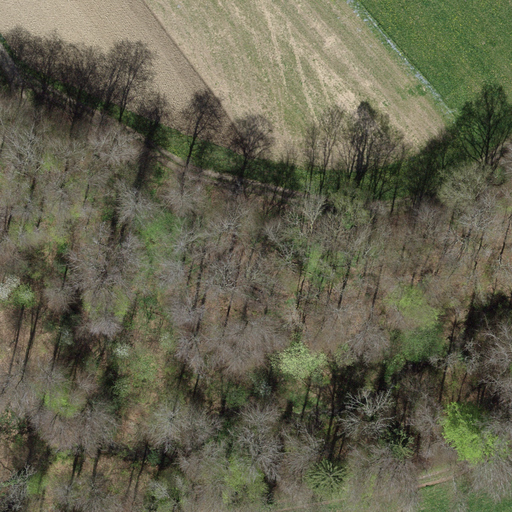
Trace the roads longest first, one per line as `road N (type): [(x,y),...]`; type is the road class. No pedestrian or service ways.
road 1 (track): [(0,61),(16,94),(316,203),(443,184),(511,146)]
road 2 (track): [(236,511),(418,482),(511,441)]
road 3 (track): [(16,94),(22,147),(0,217)]
